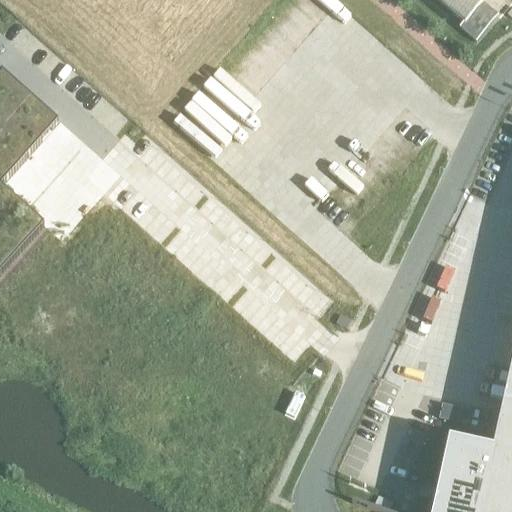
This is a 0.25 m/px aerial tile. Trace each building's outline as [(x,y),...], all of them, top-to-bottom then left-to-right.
[(323,0),(54,0),(45,11),(237,179),(317,87),(360,124),(406,72),(323,0)] [(433,0),(449,14),(463,25),(465,27),(481,41),(498,21),(482,7),(488,0),(433,0)] [(0,277),(44,228),(1,189),(58,125),(1,73),(0,74),(0,277)] [(106,265),(127,230),(107,218),(86,254),(106,265)] [(110,271),(132,283),(151,248),(129,236),(110,271)] [(346,331),(351,322),(340,317),(336,326),(346,331)] [(352,503),(352,506),(365,510),(370,511),(511,511),(511,367),(493,454),(448,444),(433,511),(378,511),(372,510),(352,503)] [(459,426),(462,412),(442,407),(439,421),(459,426)]
